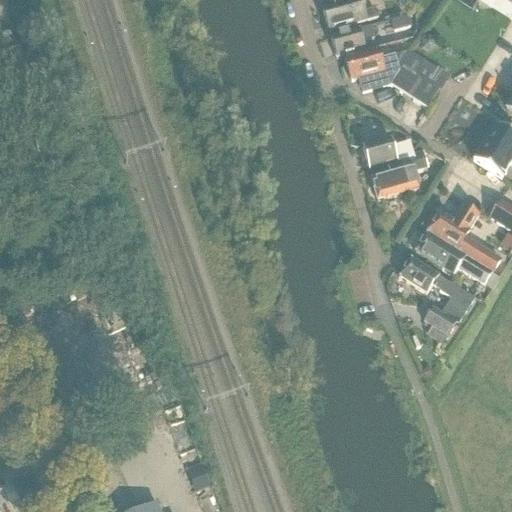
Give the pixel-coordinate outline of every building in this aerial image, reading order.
[(364,14),(359,0),(330,0),(332,7),(321,10),(328,34),(380,19),(382,15),(381,11),(378,10),(364,14)] [(397,0),(398,9),(411,9),(410,0),(397,0)] [(396,23),(399,37),(415,33),(411,19),(396,23)] [(336,60),(364,52),(362,43),(374,40),(370,27),(330,39),(336,60)] [(361,93),(389,85),(398,71),(394,57),(379,61),(377,53),(345,62),(351,83),(353,82),(355,88),(359,86),(361,93)] [(388,87),(400,95),(412,75),(401,67),(398,71),(389,85),(388,87)] [(400,95),(411,102),(424,82),(412,75),(400,95)] [(437,91),(424,82),(411,102),(424,111),(437,91)] [(511,137),(495,127),(473,162),(501,180),(510,166),(511,167),(511,137)] [(391,149),(389,140),(361,148),(368,173),(408,161),(411,156),(408,144),(391,149)] [(371,181),(377,203),(418,191),(413,175),(427,171),(422,155),(413,158),(414,162),(387,169),(389,176),(371,181)] [(511,210),(499,203),(489,221),(511,235),(511,210)] [(455,253),(468,261),(467,262),(492,277),(501,263),(463,239),(477,217),(463,208),(453,224),(439,215),(434,223),(427,234),(456,251),(455,253)] [(468,261),(455,253),(454,253),(426,235),(415,254),(441,271),(448,276),(454,268),(489,290),(495,280),(492,277),(467,262),(468,261)] [(474,302),(410,261),(398,279),(426,297),(432,286),(440,292),(439,293),(451,301),(441,317),(432,310),(423,324),(432,330),(427,337),(442,347),(455,326),(457,328),(474,302)] [(202,468),(187,473),(195,493),(210,487),(202,468)]
